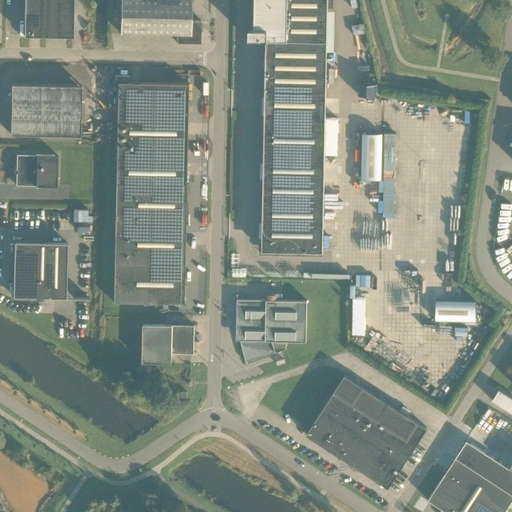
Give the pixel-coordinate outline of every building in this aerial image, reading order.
[(24,0),(24,36),(73,36),(73,0),(24,0)] [(191,20),(191,0),(120,0),(120,33),(176,34),(176,42),(200,42),(201,20),(191,20)] [(255,0),(255,29),(249,29),(248,39),(266,39),(262,250),(323,251),(326,120),(327,0),(255,0)] [(184,285),(188,84),(118,82),(113,301),(175,303),(175,305),(186,305),(186,285),(184,285)] [(80,135),(82,85),(12,83),(11,133),(80,135)] [(359,94),(379,94),(379,84),(360,84),(359,94)] [(383,133),(363,132),(362,178),(382,179),(383,133)] [(16,154),(16,185),(56,186),(57,155),(16,154)] [(75,221),(88,221),(88,215),(85,215),(85,209),(75,209),(75,221)] [(14,242),(13,296),(66,297),(67,243),(14,242)] [(400,299),(401,299),(401,312),(415,312),(415,287),(400,287),(400,299)] [(247,361),(286,348),(286,341),(306,341),(307,300),(238,299),(238,293),(237,293),(237,311),(238,324),(240,337),(243,349),(246,361),(247,363),(247,361)] [(476,301),(436,300),(436,320),(476,321),(476,301)] [(363,305),(354,305),(353,316),(363,316),(363,305)] [(399,315),(400,327),(420,326),(420,315),(399,315)] [(430,322),(429,342),(475,343),(476,323),(430,322)] [(143,324),(142,361),(172,362),(172,352),(194,353),(194,325),(143,324)] [(405,328),(404,340),(423,341),(424,329),(405,328)] [(388,487),(427,428),(345,374),(306,434),(388,487)] [(511,397),(499,389),(492,400),(511,412),(511,397)] [(504,511),(511,500),(511,469),(467,440),(428,499),(445,510),(443,511),(504,511)]
